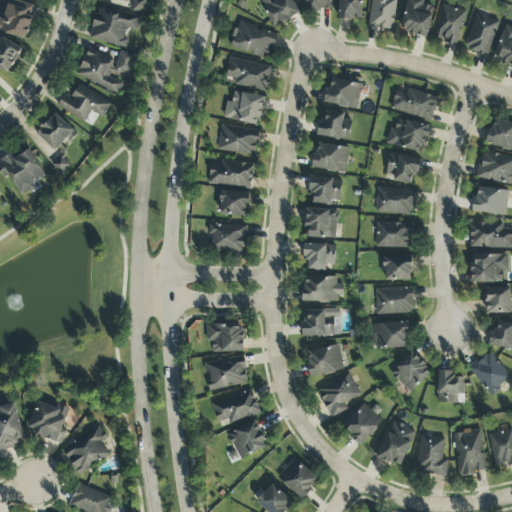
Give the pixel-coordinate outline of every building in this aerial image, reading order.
[(3,0),(0,10),(0,31),(24,40),(35,7),(13,0),(3,0)] [(100,0),(100,1),(144,12),(147,0),(145,0),(100,0)] [(257,0),(276,28),(299,13),(291,0),(257,0)] [(330,11),(330,0),(303,0),(304,10),(330,11)] [(362,20),(362,0),(339,0),(339,19),(362,20)] [(371,0),(369,28),(393,30),(395,0),(371,0)] [(422,5),(423,0),(407,0),(401,32),(428,38),(434,7),(422,5)] [(466,11),(442,5),(433,39),(457,46),(466,11)] [(140,17),(97,7),(90,40),(124,48),(128,29),(137,31),(140,17)] [(498,21),(474,15),(465,51),(489,57),(498,21)] [(229,46),(266,61),(277,36),(240,21),(229,46)] [(511,27),(503,25),(494,60),(511,64),(511,27)] [(0,68),(9,73),(21,47),(0,38),(0,68)] [(76,75),(118,95),(124,82),(117,79),(120,72),(127,75),(135,57),(122,51),(116,64),(87,50),(76,75)] [(271,67),(229,59),(226,78),(235,80),(234,85),(267,92),(271,67)] [(325,104),(358,108),(361,83),(328,79),(325,104)] [(57,107),(90,126),(96,116),(102,119),(111,104),(79,85),(71,98),(64,94),(57,107)] [(438,98),(407,89),(406,95),(395,92),(390,109),(431,121),(438,98)] [(264,97),(233,92),(232,103),(226,102),(224,120),(260,125),(264,97)] [(352,121),(343,120),(344,114),(321,110),(317,136),(348,141),(352,121)] [(69,143),(78,134),(54,113),(35,134),(55,152),(65,140),(69,143)] [(386,144),(421,154),(429,127),(398,119),(395,129),(390,128),(386,144)] [(511,124),(492,120),(487,145),(511,150),(511,124)] [(254,156),(258,131),(221,126),(218,151),(254,156)] [(312,168),(345,174),(350,149),(317,142),(312,168)] [(20,197),(35,189),(33,185),(46,178),(30,149),(14,158),(12,154),(0,160),(0,170),(5,179),(9,176),(20,197)] [(511,156),(481,152),(477,180),(511,184),(511,156)] [(50,165),(61,175),(70,165),(59,155),(50,165)] [(386,182),(416,184),(418,157),(388,155),(386,182)] [(208,183),(251,189),(254,165),(221,160),(220,167),(211,165),(208,183)] [(331,201),(340,201),(340,189),(333,189),(333,179),(312,177),(310,204),(331,205),(331,201)] [(473,212),(505,217),(508,192),(477,187),(473,212)] [(413,215),(414,190),(377,189),(376,214),(413,215)] [(221,215),(248,216),(249,193),(219,192),(219,207),(222,208),(221,215)] [(305,238),(336,239),(337,211),(306,209),(305,238)] [(376,248),(408,248),(409,237),(413,237),(413,224),(376,223),(376,248)] [(511,249),(511,229),(503,229),(503,223),(471,223),(470,248),(511,249)] [(245,225),(209,225),(209,252),(245,253),(245,225)] [(325,271),(326,265),(335,265),(335,246),(305,245),(305,270),(325,271)] [(503,282),(502,272),(508,272),(507,254),(470,256),(471,283),(503,282)] [(412,258),(384,257),(384,280),(411,281),(412,258)] [(303,302),(336,303),(336,296),(342,296),(343,285),(337,285),(337,278),(303,277),(303,302)] [(376,290),(376,315),(414,314),(413,288),(376,290)] [(511,289),(486,288),(486,314),(510,314),(511,289)] [(340,309),(307,310),(307,319),(302,320),(302,337),(340,336),(340,309)] [(511,349),(511,323),(498,322),(497,331),(490,330),(488,347),(511,349)] [(375,349),(408,348),(407,323),(374,324),(375,349)] [(207,342),(212,342),(212,353),(244,352),(243,324),(206,325),(207,342)] [(342,373),(339,347),(307,351),(310,376),(342,373)] [(431,372),(411,352),(390,375),(411,394),(431,372)] [(492,396),(511,377),(488,352),(469,371),(492,396)] [(248,384),(243,357),(204,364),(209,392),(248,384)] [(454,372),(438,371),(438,403),(464,404),(464,378),(454,377),(454,372)] [(317,389),(330,418),(348,411),(345,402),(360,396),(351,375),(317,389)] [(260,415),(253,391),(212,403),(217,423),(229,419),(230,423),(260,415)] [(37,402),(29,429),(37,431),(35,436),(62,445),(66,430),(62,429),(68,411),(37,402)] [(0,450),(19,446),(17,439),(24,437),(15,403),(0,407),(0,411),(1,414),(0,413),(0,450)] [(341,428),(360,445),(383,421),(364,404),(341,428)] [(240,460),(267,447),(255,422),(228,435),(240,460)] [(401,467),(415,430),(392,422),(384,444),(377,442),(372,456),(401,467)] [(107,439),(99,427),(61,451),(77,476),(109,456),(101,442),(107,439)] [(511,466),(511,431),(511,429),(486,435),(494,468),(506,465),(507,468),(511,466)] [(485,473),(480,431),(454,434),(458,475),(485,473)] [(444,439),(419,436),(415,474),(446,477),(448,461),(442,460),(444,439)] [(319,481),(294,459),(277,478),(301,500),(319,481)] [(80,511),(108,511),(114,498),(78,484),(68,507),(80,511)] [(284,511),(293,503),(272,484),(256,502),(266,511),(284,511)]
